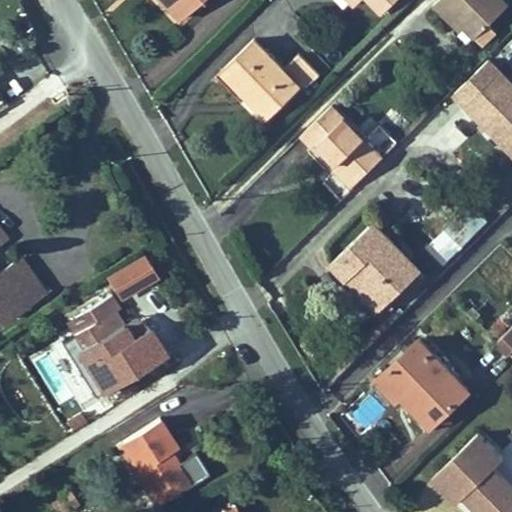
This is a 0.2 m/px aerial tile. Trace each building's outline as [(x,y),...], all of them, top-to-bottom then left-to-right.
[(150,0),(132,0),(146,16),(157,29),(168,20),(150,0)] [(150,0),(168,20),(157,29),(166,39),(211,1),(210,0),(150,0)] [(247,0),(260,12),(271,0),(247,0)] [(374,24),(399,0),(328,0),(346,18),(357,7),(374,24)] [(496,11),(484,0),(432,0),(419,15),(432,28),(445,41),(450,35),(462,46),(496,11)] [(449,91),(511,160),(511,76),(491,53),(449,91)] [(262,135),(287,112),(291,116),(307,101),(291,84),(275,99),(243,65),(205,99),(231,125),(242,114),(262,135)] [(242,114),(231,125),(251,146),(262,135),(242,114)] [(324,180),(343,199),(372,169),(386,155),(368,137),(354,152),(320,119),(285,155),(297,165),(303,159),(312,168),(324,180)] [(324,180),(320,186),(338,204),(343,199),(324,180)] [(449,259),(488,218),(470,201),(431,242),(449,259)] [(402,282),(356,237),(314,280),(340,305),(361,325),(402,282)] [(103,272),(119,297),(158,272),(143,247),(103,272)] [(0,321),(9,316),(11,319),(35,303),(12,268),(0,276),(0,321)] [(86,333),(73,339),(64,344),(96,404),(140,380),(125,351),(132,348),(116,322),(123,319),(114,304),(79,322),(86,333)] [(79,322),(67,328),(73,339),(86,333),(79,322)] [(511,349),(511,329),(511,328),(489,348),(501,360),(511,349)] [(373,392),(393,410),(403,400),(433,426),(459,397),(409,352),(373,392)] [(373,392),(367,398),(388,417),(393,410),(373,392)] [(403,400),(393,410),(423,437),(433,426),(403,400)] [(174,443),(162,423),(123,446),(159,508),(193,488),(174,456),(180,452),(174,443)] [(511,511),(511,505),(510,507),(483,481),(491,472),(466,447),(439,476),(464,500),(453,511),(511,511)] [(464,500),(439,476),(420,495),(438,511),(452,511),(453,511),(464,500)] [(107,511),(97,493),(64,511),(107,511)]
